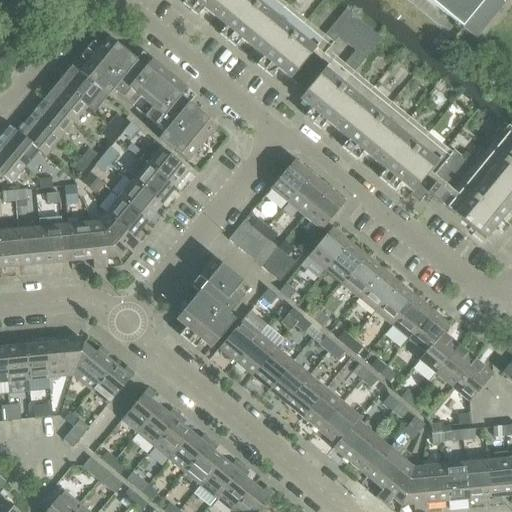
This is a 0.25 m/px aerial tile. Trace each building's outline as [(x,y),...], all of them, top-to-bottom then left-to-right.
[(185,0),(182,4),(198,16),(204,9),(226,27),(219,34),(235,47),(241,39),(263,57),(257,65),(272,77),(278,70),(290,80),(311,53),(322,41),(271,0),(185,0)] [(428,0),(462,28),(476,39),(507,0),(428,0)] [(347,11),(322,41),(330,48),(339,38),(355,18),(347,11)] [(358,20),(342,40),(352,48),(368,28),(358,20)] [(355,51),(346,61),(356,70),(381,39),(371,31),(355,51)] [(108,38),(79,73),(100,90),(100,91),(107,97),(112,91),(163,133),(158,139),(187,162),(216,127),(188,105),(195,97),(141,53),(135,61),(108,38)] [(317,58),(296,84),(305,92),(299,100),(311,109),(318,115),(312,123),(320,129),(326,122),(348,140),(342,148),(357,160),(363,152),(385,170),(379,178),(394,190),(400,183),(403,185),(412,193),(424,178),(444,154),(321,53),(317,58)] [(72,66),(58,83),(86,107),(100,91),(100,90),(79,73),(72,66)] [(58,83),(44,100),(72,124),(86,107),(58,83)] [(44,100),(30,117),(59,140),(72,124),(44,100)] [(116,115),(108,125),(116,131),(124,121),(116,115)] [(30,117),(17,133),(16,134),(38,151),(37,151),(45,157),(59,140),(30,117)] [(137,130),(130,124),(122,133),(130,139),(137,130)] [(109,141),(116,131),(108,125),(100,134),(109,141)] [(9,127),(0,138),(0,147),(24,168),(37,151),(38,151),(16,134),(17,133),(9,127)] [(444,154),(424,178),(428,181),(427,192),(427,193),(442,205),(446,208),(485,240),(494,229),(502,235),(511,222),(511,216),(507,213),(511,206),(511,135),(508,132),(477,170),(454,151),(451,153),(447,150),(444,154)] [(140,160),(145,165),(174,188),(188,171),(160,148),(154,143),(140,160)] [(0,176),(10,185),(24,168),(0,147),(0,176)] [(88,147),(80,158),(89,165),(97,155),(88,147)] [(110,148),(102,157),(110,164),(118,154),(110,148)] [(102,174),(110,164),(102,157),(94,167),(102,174)] [(81,174),(89,165),(80,158),(72,167),(81,174)] [(270,189),(287,204),(310,175),(293,161),(270,189)] [(145,165),(132,182),(160,205),(174,188),(145,165)] [(89,173),(81,183),(89,189),(97,180),(89,173)] [(327,189),(310,175),(287,204),(304,217),(327,189)] [(39,180),(39,190),(53,188),(53,179),(39,180)] [(97,180),(89,189),(97,196),(105,186),(97,180)] [(132,182),(118,198),(146,222),(160,205),(132,182)] [(75,186),(63,188),(65,206),(77,205),(75,186)] [(344,203),(327,189),(304,217),(321,232),(344,203)] [(26,191),(14,192),(15,204),(27,203),(26,191)] [(2,205),(15,204),(14,192),(1,194),(2,205)] [(47,206),(59,205),(57,194),(46,195),(47,206)] [(118,198),(104,215),(133,238),(146,222),(118,198)] [(104,215),(98,222),(117,257),(125,248),(132,254),(141,244),(133,238),(104,215)] [(38,221),(39,228),(42,265),(65,262),(61,226),(60,218),(38,221)] [(228,240),(237,248),(253,228),(252,227),(244,220),(228,240)] [(257,220),(252,227),(253,228),(261,235),(267,228),(257,220)] [(98,222),(89,223),(93,260),(92,260),(93,269),(106,268),(105,258),(117,257),(98,222)] [(71,262),(92,260),(93,260),(89,223),(67,225),(71,262)] [(21,267),(42,265),(39,228),(17,230),(21,267)] [(237,248),(246,256),(262,236),(261,235),(253,228),(237,248)] [(277,236),(267,228),(261,235),(262,236),(272,243),(277,236)] [(319,279),(325,271),(348,243),(331,229),(307,257),(300,267),(305,272),(308,269),(319,279)] [(0,268),(21,267),(17,230),(0,231),(0,268)] [(255,263),(272,243),(262,236),(246,256),(255,263)] [(284,240),(278,248),(286,255),(292,247),(284,240)] [(365,257),(348,243),(325,271),(341,285),(365,257)] [(260,267),(270,275),(286,255),(278,248),(276,247),(260,267)] [(295,263),(286,255),(270,275),(279,282),(295,263)] [(381,270),(365,257),(341,285),(358,299),(381,270)] [(228,316),(250,289),(213,259),(190,286),(198,293),(175,320),(210,349),(234,321),(228,316)] [(398,284),(381,270),(358,299),(375,313),(398,284)] [(285,284),(279,291),(288,299),(294,291),(285,284)] [(415,298),(398,284),(375,313),(391,326),(415,298)] [(277,298),(267,289),(261,297),(271,305),(277,298)] [(431,312),(415,298),(391,326),(408,340),(431,312)] [(283,319),(293,327),(300,318),(291,310),(283,319)] [(327,319),(319,312),(313,320),(321,326),(327,319)] [(408,340),(424,353),(424,354),(442,333),(448,326),(431,312),(408,340)] [(310,325),(300,318),(293,327),(302,335),(310,325)] [(218,349),(235,363),(258,335),(241,321),(218,349)] [(337,339),(346,347),(352,340),(342,332),(337,339)] [(418,361),(435,375),(458,347),(442,333),(424,354),(424,353),(418,361)] [(275,349),(258,335),(235,363),(251,377),(275,349)] [(56,343),(45,344),(48,378),(72,376),(82,344),(67,346),(66,336),(55,337),(56,343)] [(317,347),(326,354),(334,345),(324,337),(317,347)] [(33,339),(24,340),(28,380),(48,378),(45,344),(34,345),(33,339)] [(15,347),(4,348),(7,382),(28,380),(24,340),(15,341),(15,347)] [(361,348),(352,340),(346,347),(355,355),(361,348)] [(94,354),(82,344),(72,376),(91,392),(113,365),(105,358),(109,354),(100,347),(94,354)] [(343,353),(334,345),(326,354),(335,362),(343,353)] [(435,375),(452,389),(475,360),(458,347),(435,375)] [(292,362),(275,349),(251,377),(268,391),(292,362)] [(370,367),(379,375),(385,368),(376,360),(370,367)] [(492,374),(475,360),(452,389),(469,403),(492,374)] [(511,382),(511,360),(501,374),(511,382)] [(308,376),(292,362),(268,391),(285,405),(308,376)] [(122,372),(113,365),(91,392),(108,405),(133,374),(126,368),(122,372)] [(350,374),(359,382),(367,373),(358,365),(350,374)] [(395,376),(385,368),(379,375),(389,383),(395,376)] [(376,380),(367,373),(359,382),(369,390),(376,380)] [(325,390),(308,376),(285,405),(301,418),(325,390)] [(121,421),(137,434),(159,407),(150,400),(154,396),(146,389),(121,421)] [(342,404),(325,390),(301,418),(318,432),(342,404)] [(400,398),(410,406),(415,399),(406,391),(400,398)] [(381,405),(391,412),(398,403),(389,396),(381,405)] [(425,407),(415,399),(410,406),(419,414),(425,407)] [(407,411),(398,403),(391,412),(400,420),(407,411)] [(359,418),(342,404),(318,432),(334,446),(335,446),(355,421),(356,422),(359,418)] [(34,420),(43,419),(42,409),(51,408),(51,406),(33,407),(34,420)] [(51,406),(51,408),(42,409),(43,419),(52,418),(51,406)] [(167,414),(159,407),(137,434),(153,447),(178,416),(171,410),(167,414)] [(19,409),(10,410),(11,422),(20,421),(19,409)] [(2,422),(11,422),(10,410),(1,411),(2,422)] [(64,419),(74,427),(79,420),(69,412),(64,419)] [(470,425),(470,415),(457,416),(458,426),(470,425)] [(185,422),(178,416),(153,447),(168,460),(190,433),(182,426),(185,422)] [(414,418),(409,425),(418,433),(424,426),(414,418)] [(79,420),(74,427),(62,440),(72,448),(88,428),(79,420)] [(356,422),(355,421),(335,446),(334,446),(331,449),(348,463),(372,435),(356,422)] [(430,425),(431,434),(443,433),(443,424),(430,425)] [(409,425),(403,432),(412,440),(418,433),(409,425)] [(494,440),(506,439),(505,427),(493,428),(494,440)] [(474,430),(462,431),(463,443),(475,442),(474,430)] [(451,444),(463,443),(462,431),(450,432),(451,444)] [(199,440),(190,433),(168,460),(184,473),(210,442),(203,436),(199,440)] [(444,442),(443,433),(431,434),(432,444),(444,442)] [(389,449),(372,435),(348,463),(365,477),(389,449)] [(391,451),(389,449),(365,477),(381,491),(382,491),(405,462),(402,459),(410,449),(399,441),(391,451)] [(217,448),(210,442),(184,473),(200,486),(222,459),(213,452),(217,448)] [(443,461),(452,460),(451,448),(442,449),(443,461)] [(100,460),(109,468),(115,461),(105,453),(100,460)] [(102,484),(110,475),(90,458),(82,468),(102,484)] [(222,459),(200,486),(193,494),(209,507),(216,499),(241,468),(234,462),(230,466),(222,459)] [(490,498),(511,496),(508,460),(486,462),(490,498)] [(125,468),(115,461),(109,468),(119,476),(125,468)] [(392,511),(399,511),(401,506),(413,468),(405,462),(382,491),(381,491),(375,498),(392,511)] [(468,500),(490,498),(486,462),(465,464),(468,500)] [(447,502),(468,500),(465,464),(443,466),(447,502)] [(443,466),(422,468),(425,504),(426,504),(447,502),(443,466)] [(248,474),(241,468),(216,499),(231,511),(253,485),(245,478),(248,474)] [(422,468),(413,468),(401,506),(413,505),(413,511),(426,511),(426,504),(425,504),(422,468)] [(122,485),(110,475),(102,484),(114,494),(122,485)] [(131,486),(141,494),(147,487),(137,479),(131,486)] [(231,511),(258,511),(262,508),(273,494),(265,488),(262,492),(253,485),(231,511)] [(156,494),(147,487),(141,494),(150,502),(156,494)] [(123,498),(131,505),(137,498),(128,490),(122,497),(123,498)] [(72,511),(79,505),(62,491),(45,511),(72,511)] [(16,511),(0,498),(0,511),(16,511)] [(123,498),(120,503),(128,509),(131,505),(123,498)] [(141,511),(147,506),(137,498),(131,505),(139,511),(141,511)]
